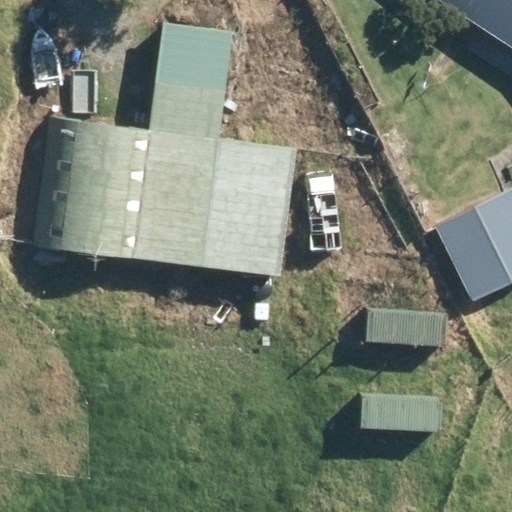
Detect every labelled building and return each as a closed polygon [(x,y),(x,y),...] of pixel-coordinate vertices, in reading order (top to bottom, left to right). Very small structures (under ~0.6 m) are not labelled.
[(511,0),(438,0),(511,47),(511,0)] [(48,121),(34,245),(279,274),(293,152),(217,142),(222,90),(151,81),(145,132),(48,121)] [(511,280),(511,196),(507,187),(431,225),(470,302),(511,280)] [(363,338),(444,344),(446,313),(365,307),(363,338)] [(441,397),(362,393),(360,429),(439,432),(441,397)]
